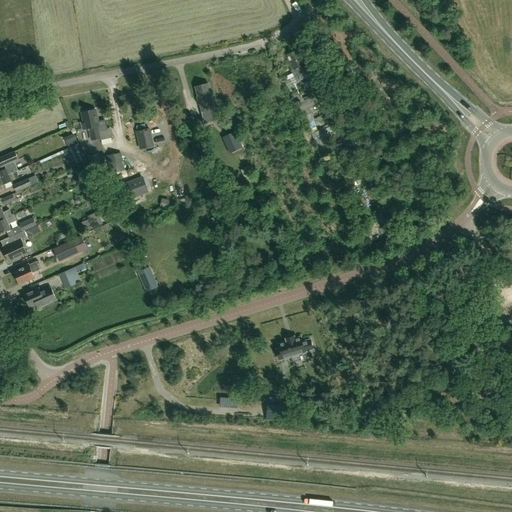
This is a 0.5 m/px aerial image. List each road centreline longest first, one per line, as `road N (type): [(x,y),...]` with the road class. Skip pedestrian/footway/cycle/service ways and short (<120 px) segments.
road 1 (primary): [(410,511),(0,470)]
road 2 (residential): [(113,350),(397,262),(471,211)]
road 3 (residential): [(0,95),(260,44),(320,0)]
road 4 (primary): [(0,485),(275,511)]
road 5 (residential): [(113,350),(52,381),(23,349),(0,299)]
road 6 (primary): [(359,1),(458,106)]
